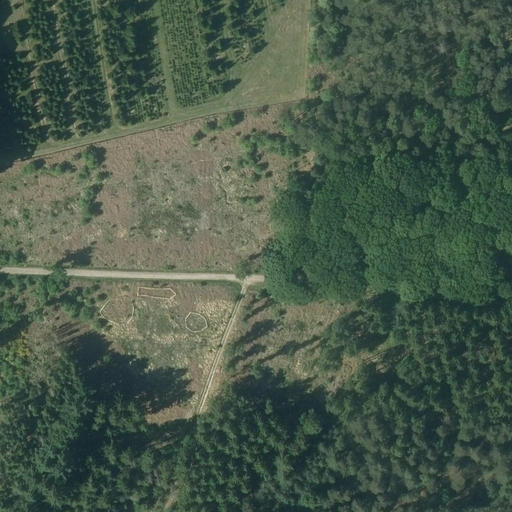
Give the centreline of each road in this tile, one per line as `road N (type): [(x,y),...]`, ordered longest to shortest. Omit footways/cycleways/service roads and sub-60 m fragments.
road 1 (unknown): [(242,290),(511,298)]
road 2 (track): [(511,286),(244,278)]
road 3 (track): [(244,278),(164,511)]
road 4 (track): [(244,278),(0,271)]
